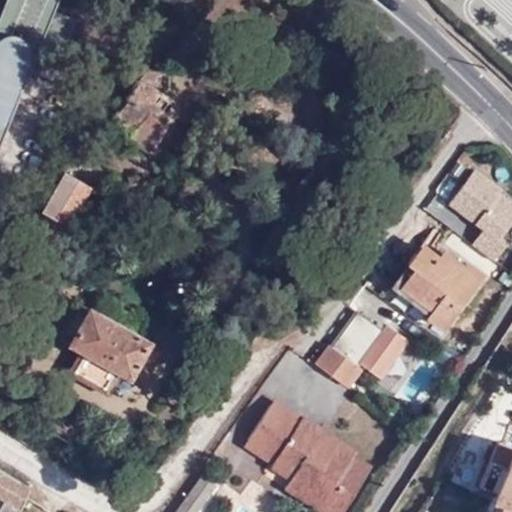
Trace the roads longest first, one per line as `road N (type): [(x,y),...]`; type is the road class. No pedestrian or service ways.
road 1 (unknown): [(452,63),(290,274)]
road 2 (residential): [(511,304),(377,511)]
road 3 (primary): [(374,0),(511,125)]
